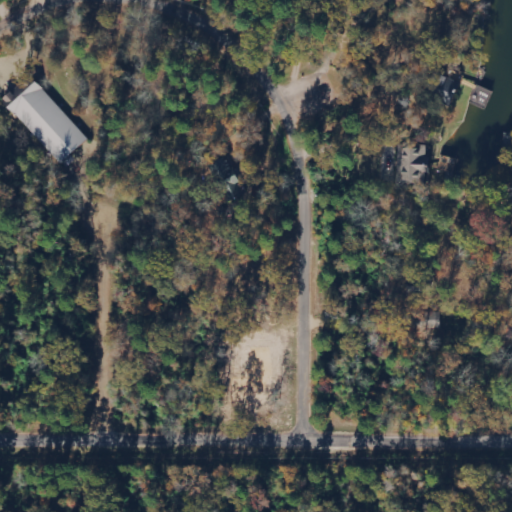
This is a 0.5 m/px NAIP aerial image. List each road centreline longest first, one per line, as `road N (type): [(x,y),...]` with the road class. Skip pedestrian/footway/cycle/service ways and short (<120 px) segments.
road 1 (residential): [(39,0),(244,29),(271,60),(294,115),(313,440)]
road 2 (residential): [(0,434),(511,444)]
road 3 (residential): [(127,437),(115,222)]
road 4 (residential): [(271,60),(323,73),(354,69),(404,15)]
